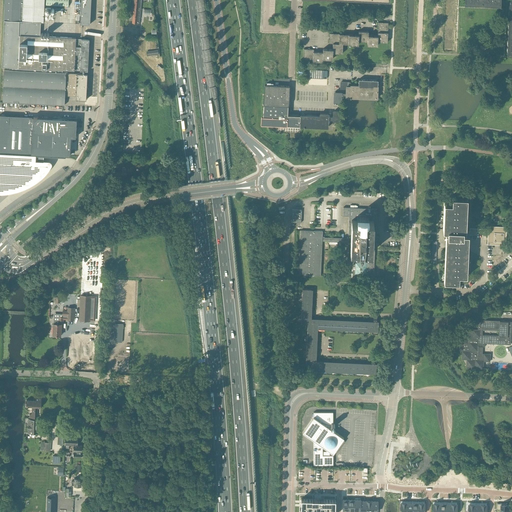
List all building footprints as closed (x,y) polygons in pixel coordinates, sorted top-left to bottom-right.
[(4,0),(4,20),(19,21),(19,20),(20,0),(4,0)] [(23,21),(41,23),(44,23),(45,0),(20,0),(19,20),(23,21)] [(80,24),(90,24),(91,0),(81,0),(81,8),(78,8),(78,14),(80,14),(80,24)] [(455,20),(438,19),(437,46),(454,46),(455,20)] [(3,35),(2,67),(8,67),(10,67),(62,70),(88,71),(88,70),(87,70),(88,55),(88,54),(88,49),(89,49),(89,45),(88,44),(88,40),(82,40),(82,39),(81,39),(76,38),(76,37),(72,37),(64,37),(40,36),(40,35),(40,32),(41,23),(23,21),(19,20),(19,21),(4,20),(3,35)] [(387,42),(388,25),(388,23),(378,22),(378,35),(368,35),(368,31),(359,31),(358,35),(330,33),(329,43),(333,43),(333,49),(323,48),(323,52),(314,52),(314,49),(304,49),(304,59),(313,59),(313,62),(323,62),(323,59),(333,59),(333,53),(342,53),(343,44),(358,44),(359,41),(368,41),(367,45),(378,45),(378,42),(387,42)] [(4,69),(3,102),(65,105),(65,96),(76,96),(76,99),(86,100),(88,73),(77,73),(66,73),(66,72),(62,72),(62,70),(10,67),(9,70),(4,69)] [(327,78),(327,69),(307,68),(307,77),(327,78)] [(334,92),(334,101),(341,102),(341,95),(346,96),(350,97),(350,98),(351,98),(351,97),(374,98),(378,98),(378,95),(377,95),(378,87),(378,86),(378,80),(359,79),(359,85),(351,85),(347,82),(341,82),(341,88),(347,89),(346,93),(341,93),(341,92),(334,92)] [(264,94),(264,104),(282,105),(288,105),(288,101),(289,101),(289,99),(288,99),(289,96),(289,89),(289,88),(289,86),(265,84),(264,92),(264,94)] [(261,116),(261,124),(263,124),(300,126),(304,126),(304,127),(305,127),(305,126),(328,127),(328,119),(333,120),(340,121),(341,111),(334,111),(333,117),(328,117),(329,114),(328,114),(321,114),(320,113),(320,116),(305,116),(305,115),(301,115),(301,116),(287,115),(288,105),(282,105),(264,104),(263,116),(261,116)] [(0,151),(64,155),(70,155),(71,155),(72,147),(75,147),(79,144),(79,139),(77,137),(78,118),(52,117),(52,118),(38,117),(33,121),(29,117),(0,114),(0,151)] [(38,175),(49,167),(45,161),(36,161),(36,155),(0,152),(0,191),(7,191),(19,188),(30,183),(40,177),(38,175)] [(445,282),(456,283),(459,283),(459,276),(466,276),(468,235),(467,235),(467,234),(476,235),(476,232),(488,232),(488,244),(506,245),(507,227),(488,226),(488,229),(470,228),(470,231),(464,231),(464,230),(465,230),(466,196),(452,195),(452,202),(445,201),(444,229),(448,229),(447,234),(445,268),(445,282)] [(350,207),(349,216),(348,238),(322,237),(323,231),(301,230),(300,237),(302,237),(299,274),(298,274),(305,274),(306,276),(308,275),(309,276),(311,275),(312,276),(314,275),(321,275),(320,275),(320,268),(321,241),(348,242),(347,268),(346,277),(352,277),(352,276),(362,276),(362,278),(376,278),(372,278),(372,268),(372,264),(374,263),(375,243),(373,243),(374,232),(375,232),(376,209),(350,207)] [(301,222),(302,210),(302,209),(292,209),(291,222),(301,222)] [(310,320),(311,289),(302,288),(301,323),(307,323),(310,323),(310,320)] [(90,308),(93,308),(95,308),(96,297),(91,296),(91,295),(81,295),(80,320),(90,320),(90,308)] [(53,335),(58,335),(60,335),(61,328),(62,328),(63,319),(67,319),(74,320),(74,307),(68,307),(68,311),(63,311),(63,317),(54,316),(54,323),(53,323),(53,335)] [(318,320),(316,320),(312,320),(312,323),(316,324),(316,328),(378,331),(378,321),(377,321),(377,316),(374,316),(373,321),(376,321),(376,322),(318,320)] [(499,335),(499,336),(507,337),(508,326),(508,321),(499,321),(499,335)] [(312,365),(312,370),(376,373),(376,363),(374,363),(375,358),(371,358),(371,363),(374,363),(374,364),(315,362),(316,328),(316,324),(312,323),(310,323),(307,323),(306,365),(312,365)] [(483,368),(483,360),(482,359),(482,357),(483,356),(483,354),(482,352),(481,353),(477,353),(478,345),(481,345),(483,346),(484,346),(484,343),(511,344),(511,326),(508,326),(507,337),(499,336),(499,335),(479,334),(480,329),(467,329),(467,336),(460,336),(459,350),(462,350),(461,359),(466,359),(466,367),(483,368)] [(113,331),(113,341),(122,342),(122,332),(113,331)] [(28,406),(28,407),(29,407),(29,406),(32,406),(32,414),(29,414),(29,415),(30,415),(30,417),(29,417),(29,418),(37,418),(37,406),(41,406),(41,407),(41,396),(41,397),(37,396),(36,396),(36,400),(27,400),(27,399),(27,400),(27,407),(27,406),(28,406)] [(313,417),(303,432),(313,440),(313,465),(333,465),(333,455),(322,455),(322,446),(333,453),(334,452),(336,453),(345,441),(343,439),(344,438),(333,430),(333,421),(333,412),(313,412),(313,417)] [(28,433),(36,433),(37,433),(37,419),(28,419),(28,433)] [(66,444),(69,444),(73,445),(77,445),(78,437),(65,436),(65,444),(66,444)] [(47,497),(46,511),(54,511),(55,498),(51,498),(48,498),(48,497),(47,497)] [(301,511),(300,511),(335,511),(335,500),(335,499),(328,499),(322,499),(315,499),(309,498),(301,498),(301,499),(301,511)] [(497,503),(497,509),(500,510),(500,511),(507,511),(508,507),(507,507),(507,505),(507,503),(497,503)]
